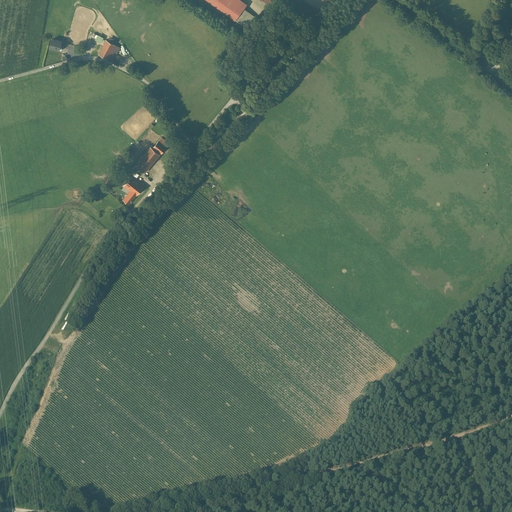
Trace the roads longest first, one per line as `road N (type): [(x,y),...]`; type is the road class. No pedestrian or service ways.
road 1 (unclassified): [(189,146),(114,226),(0,407)]
road 2 (unclassified): [(363,0),(258,110),(235,98),(189,146)]
road 3 (unclassified): [(189,146),(150,84),(93,56),(0,80)]
